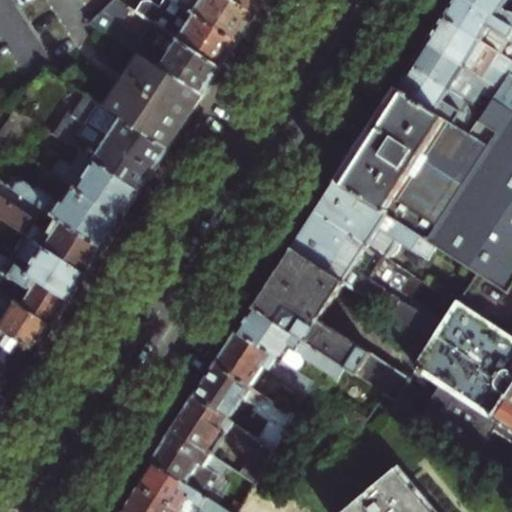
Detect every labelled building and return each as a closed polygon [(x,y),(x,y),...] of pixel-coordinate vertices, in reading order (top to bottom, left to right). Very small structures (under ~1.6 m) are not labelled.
[(168,0),(171,2),(239,46),(250,30),(257,18),(228,0),(168,0)] [(228,0),(257,18),(267,3),(269,0),(228,0)] [(457,0),(452,8),(445,19),(497,54),(501,56),(511,41),(511,29),(467,0),(457,0)] [(511,0),(467,0),(511,29),(511,0)] [(94,26),(144,58),(206,98),(215,83),(223,71),(155,27),(145,42),(124,29),(134,14),(117,2),(98,21),(94,26)] [(137,15),(155,27),(223,71),(233,55),(239,46),(171,2),(164,13),(151,5),(144,5),(137,15)] [(432,38),(428,45),(481,79),(497,54),(445,19),(442,24),(432,38)] [(420,57),(413,69),(470,106),(474,108),(481,97),(493,105),(500,92),(481,79),(428,45),(420,57)] [(511,75),(511,63),(501,56),(497,54),(481,79),(500,92),(493,105),(489,111),(485,116),(482,121),(479,126),(496,138),(488,150),(436,227),(427,242),(437,249),(509,294),(511,288),(511,75)] [(109,111),(170,152),(190,122),(206,98),(144,58),(109,111)] [(407,78),(398,92),(445,123),(455,128),(470,106),(413,69),(407,78)] [(362,146),(338,184),(427,242),(436,227),(488,150),(455,128),(445,123),(398,92),(388,107),(362,146)] [(85,155),(143,194),(160,167),(170,152),(109,111),(90,98),(76,118),(72,114),(57,137),(85,155)] [(19,111),(0,140),(24,155),(42,127),(19,111)] [(65,182),(125,221),(133,209),(143,194),(85,155),(75,171),(61,162),(57,162),(44,153),(37,163),(65,182)] [(62,223),(106,251),(116,235),(125,221),(65,182),(54,199),(42,191),(38,192),(24,182),(21,181),(18,180),(16,180),(14,182),(9,188),(62,223)] [(327,200),(317,215),(389,262),(391,262),(394,261),(396,260),(398,258),(400,256),(400,253),(400,250),(399,247),(427,266),(437,249),(427,242),(338,184),(327,200)] [(0,218),(31,239),(89,277),(99,261),(106,251),(62,223),(56,233),(50,229),(3,198),(0,202),(0,218)] [(305,234),(294,252),(353,290),(434,343),(445,325),(383,286),(396,266),(389,262),(317,215),(305,234)] [(36,280),(71,303),(80,290),(89,277),(31,239),(28,244),(25,242),(18,254),(20,255),(14,265),(0,255),(0,287),(8,276),(29,290),(36,280)] [(263,299),(256,311),(345,369),(397,402),(411,380),(321,321),(342,290),(350,294),(353,290),(294,252),(286,264),(263,299)] [(8,276),(0,287),(0,292),(11,300),(17,291),(31,301),(25,309),(55,329),(63,316),(71,303),(36,280),(29,290),(8,276)] [(0,328),(38,354),(49,338),(55,329),(25,309),(11,300),(0,292),(0,328)] [(511,339),(459,305),(445,325),(434,343),(416,371),(439,386),(420,417),(511,476),(511,339)] [(248,323),(239,336),(295,372),(298,371),(301,370),(302,368),(304,366),(304,363),(304,361),(304,358),(338,380),(345,369),(256,311),(248,323)] [(0,328),(0,393),(9,399),(26,373),(38,354),(0,328)] [(228,354),(218,369),(253,391),(267,369),(274,374),(271,377),(306,399),(314,385),(295,372),(239,336),(228,354)] [(207,386),(197,402),(231,424),(246,401),(258,409),(255,413),(271,423),(260,442),(276,452),(295,419),(253,391),(218,369),(207,386)] [(0,412),(9,399),(0,393),(0,412)] [(187,418),(176,434),(210,456),(224,435),(269,464),(276,452),(260,442),(231,424),(197,402),(187,418)] [(155,468),(206,501),(228,468),(210,456),(176,434),(164,453),(155,468)] [(433,511),(394,467),(341,511),(433,511)] [(141,488),(177,511),(222,511),(206,501),(155,468),(147,480),(141,488)] [(126,511),(177,511),(141,488),(133,502),(126,511)]
